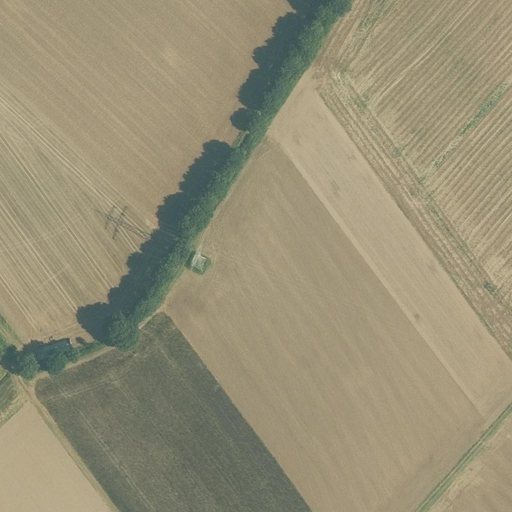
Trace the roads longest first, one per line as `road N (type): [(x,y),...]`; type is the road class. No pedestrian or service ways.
road 1 (track): [(22,382),(89,361),(144,328),(353,0)]
road 2 (track): [(0,352),(115,511)]
road 3 (track): [(429,511),(511,419)]
